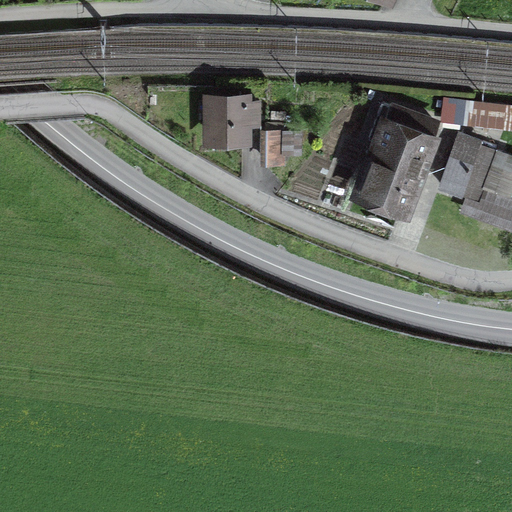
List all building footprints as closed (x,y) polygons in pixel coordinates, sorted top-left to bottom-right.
[(371,0),(390,9),(394,0),(371,0)] [(205,96),(205,141),(248,141),(247,95),(205,96)] [(351,189),(402,208),(434,122),(383,103),(351,189)] [(303,127),(267,126),(267,161),(281,161),(281,152),(303,152),(303,127)] [(479,205),(498,154),(454,138),(434,190),(479,205)]
